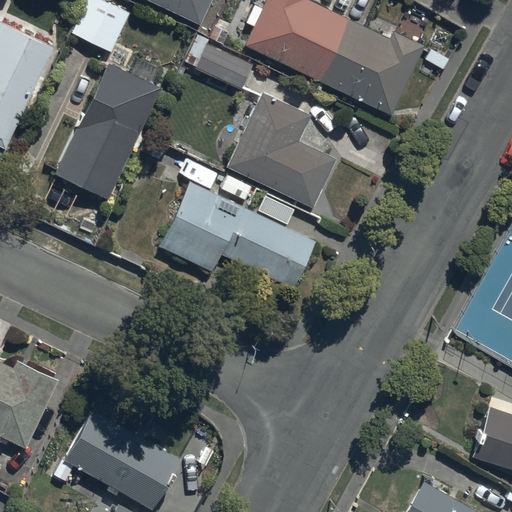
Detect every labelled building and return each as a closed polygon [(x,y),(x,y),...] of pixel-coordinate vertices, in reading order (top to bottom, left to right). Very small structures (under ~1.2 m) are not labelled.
[(87,0),(70,33),(110,53),(129,14),(100,0),(99,0),(87,0)] [(142,0),(199,27),(210,0),(142,0)] [(366,29),(330,11),(305,0),(264,0),(261,8),(252,3),(243,23),(253,27),(244,46),(316,81),(387,116),(421,47),(389,32),(386,39),(366,29)] [(52,50),(0,24),(0,147),(5,149),(52,50)] [(195,35),(182,61),(238,90),(250,67),(204,43),(206,41),(195,35)] [(159,89),(106,64),(53,175),(108,200),(159,89)] [(310,115),(258,91),(222,168),(310,210),(333,161),(297,144),(310,115)] [(290,288),(312,242),(186,183),(155,249),(210,274),(219,256),(290,288)] [(12,368),(0,362),(0,437),(26,449),(56,380),(15,362),(12,368)] [(511,410),(483,401),(467,452),(511,466),(511,410)] [(152,511),(178,460),(90,410),(64,461),(61,460),(53,475),(67,482),(73,469),(152,511)] [(484,511),(419,476),(399,511),(484,511)]
